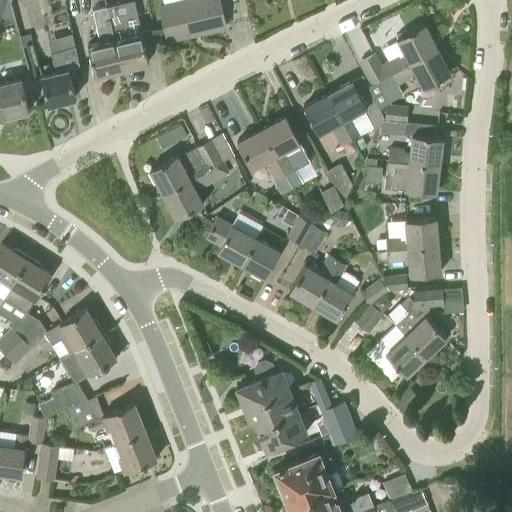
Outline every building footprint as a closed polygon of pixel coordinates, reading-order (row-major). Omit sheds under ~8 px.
[(7,0),(3,15),(17,21),(11,0),(7,0)] [(226,26),(219,0),(183,0),(160,5),(168,39),(226,26)] [(107,5),(122,67),(149,61),(142,30),(129,33),(121,1),(107,5)] [(95,74),(122,67),(107,5),(92,8),(100,40),(88,43),(95,74)] [(360,59),(372,82),(381,77),(392,71),(437,47),(424,23),(397,37),(406,54),(400,57),(398,53),(381,62),(375,52),(360,59)] [(48,103),(75,97),(68,68),(80,65),(72,32),(49,38),(57,68),(40,72),(48,103)] [(437,47),(392,71),(399,84),(411,78),(409,74),(415,71),(423,86),(450,72),(437,47)] [(6,115),(29,110),(21,78),(0,82),(0,121),(3,123),(6,115)] [(328,92),(352,137),(363,132),(357,118),(354,119),(352,116),(365,109),(376,128),(380,126),(385,116),(379,106),(366,81),(356,86),(353,79),(328,92)] [(352,137),(328,92),(304,105),(319,133),(335,125),(337,129),(335,131),(340,142),(352,137)] [(386,118),(408,121),(409,104),(387,103),(386,118)] [(286,114),(262,127),(286,174),(293,186),(303,181),(296,168),(310,160),(286,114)] [(408,121),(386,118),(385,135),(406,137),(408,121)] [(181,122),(157,135),(163,147),(187,134),(181,122)] [(286,174),(262,127),(237,140),(252,169),(270,159),(274,166),(268,169),(274,181),(286,174)] [(390,145),(388,158),(439,165),(443,137),(412,134),(410,154),(401,152),(401,147),(390,145)] [(163,193),(222,162),(210,138),(196,146),(197,146),(179,156),(177,154),(150,168),(163,193)] [(349,139),(341,143),(347,154),(355,150),(349,139)] [(367,164),(376,165),(377,157),(367,156),(362,164),(367,164)] [(439,165),(388,158),(386,173),(394,174),(392,186),(406,189),(436,192),(439,165)] [(222,162),(163,193),(176,217),(203,203),(197,191),(229,175),(222,162)] [(335,183),(344,201),(353,183),(342,162),(328,169),(335,183)] [(344,201),(335,183),(322,191),(332,209),(344,201)] [(300,243),(313,221),(289,208),(282,219),(293,225),(287,235),(300,243)] [(313,221),(300,243),(315,251),(333,219),(323,213),(319,219),(318,218),(316,220),(314,219),(313,221)] [(242,263),(256,236),(217,215),(206,236),(221,244),(218,250),(242,263)] [(385,237),(385,245),(438,240),(436,216),(404,219),(406,237),(401,237),(401,234),(384,235),(385,237)] [(281,249),(256,236),(242,263),(266,276),(281,249)] [(438,240),(385,245),(386,248),(387,259),(387,264),(399,263),(399,257),(408,256),(409,274),(441,271),(438,240)] [(0,276),(11,284),(29,255),(16,247),(14,250),(2,242),(0,244),(0,276)] [(340,259),(341,259),(328,252),(321,263),(326,266),(322,273),(305,263),(290,289),(313,303),(340,259)] [(29,255),(11,284),(12,284),(4,297),(27,312),(52,273),(39,265),(41,262),(29,255)] [(341,259),(340,259),(313,303),(337,317),(364,273),(341,259)] [(389,289),(409,286),(407,272),(383,276),(389,289)] [(370,300),(388,288),(382,278),(364,290),(370,300)] [(396,323),(407,333),(427,355),(447,337),(430,320),(430,305),(444,303),(442,288),(415,290),(416,305),(396,323)] [(383,293),(375,300),(384,309),(391,302),(383,293)] [(357,321),(369,330),(383,309),(371,301),(357,321)] [(74,348),(104,330),(96,317),(94,318),(86,307),(58,323),(59,325),(48,332),(54,341),(66,334),(74,348)] [(0,337),(0,345),(6,352),(22,336),(12,325),(0,337)] [(74,348),(73,348),(88,373),(116,357),(109,344),(112,343),(104,330),(74,348)] [(427,355),(407,333),(386,352),(406,374),(427,355)] [(22,336),(6,352),(16,361),(32,345),(22,336)] [(262,372),(280,368),(276,355),(259,360),(262,372)] [(245,409),(250,407),(291,391),(282,368),(236,386),(245,409)] [(310,380),(314,392),(325,387),(321,376),(310,380)] [(21,379),(23,388),(31,387),(29,377),(21,379)] [(67,408),(89,399),(78,380),(52,390),(54,395),(39,401),(45,416),(67,408)] [(395,397),(405,409),(419,397),(409,385),(395,397)] [(325,387),(314,392),(320,408),(332,403),(325,387)] [(257,426),(298,411),(291,391),(250,407),(257,426)] [(114,443),(146,430),(134,401),(102,414),(95,396),(89,399),(67,408),(74,426),(88,420),(92,430),(106,424),(114,443)] [(332,403),(320,408),(325,421),(350,412),(345,399),(332,403)] [(25,400),(24,412),(34,413),(36,402),(25,400)] [(307,432),(298,411),(257,426),(266,448),(307,432)] [(350,412),(325,421),(330,433),(355,424),(350,412)] [(44,442),(48,417),(32,415),(29,440),(44,442)] [(355,424),(330,433),(334,444),(359,435),(355,424)] [(146,430),(114,443),(125,470),(157,458),(146,430)] [(0,442),(0,470),(22,474),(28,433),(17,431),(15,445),(0,442)] [(330,433),(322,436),(326,447),(334,444),(330,433)] [(53,479),(58,445),(42,442),(37,477),(53,479)] [(62,455),(75,457),(77,445),(63,443),(62,455)] [(292,505),(330,491),(343,486),(330,453),(320,457),(318,452),(304,457),(274,469),(289,506),(292,505)] [(390,498),(412,490),(405,472),(383,481),(390,498)] [(402,511),(424,503),(418,489),(373,506),(357,511),(402,511)] [(330,491),(292,505),(294,511),(357,511),(373,506),(367,491),(352,497),(353,500),(348,502),(351,508),(341,511),(337,502),(335,503),(330,491)]
